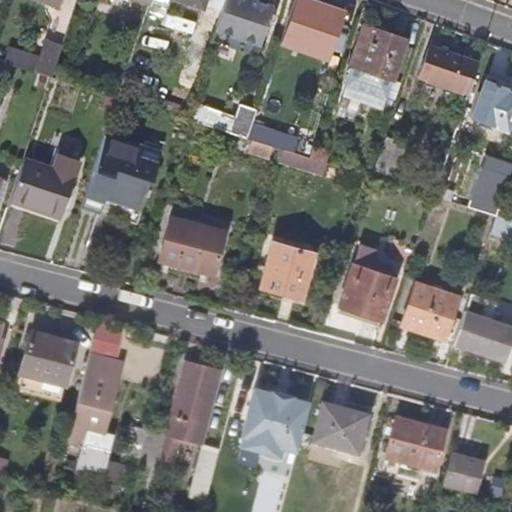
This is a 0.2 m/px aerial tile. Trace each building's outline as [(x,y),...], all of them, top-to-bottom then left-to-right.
[(273,5),(257,0),(224,0),(215,29),(259,45),(273,5)] [(341,12),(306,0),(293,0),(280,41),(325,58),(341,12)] [(407,37),(365,22),(352,60),(353,61),(391,75),(393,75),(407,37)] [(53,72),(64,42),(47,36),(36,67),(53,72)] [(417,76),(466,94),(477,63),(428,45),(417,76)] [(391,75),(353,61),(347,80),(385,93),(391,75)] [(510,132),(511,126),(511,95),(507,94),(509,89),(486,81),(474,119),(510,132)] [(194,102),(188,120),(246,138),(255,113),(238,106),(235,117),(194,102)] [(412,121),(392,114),(381,145),(401,152),(412,121)] [(160,154),(106,134),(82,204),(138,222),(160,154)] [(311,149),(308,158),(323,162),(325,154),(311,149)] [(483,153),(473,205),(501,210),(511,158),(483,153)] [(74,178),(23,161),(9,203),(60,220),(74,178)] [(222,229),(170,214),(158,258),(210,273),(222,229)] [(511,220),(495,216),(489,234),(511,241),(511,220)] [(317,255),(277,243),(263,287),(304,299),(317,255)] [(382,318),(395,276),(353,263),(340,305),(382,318)] [(445,336),(459,291),(418,280),(404,324),(445,336)] [(470,291),(453,344),(505,361),(511,339),(511,324),(481,314),(487,297),(470,291)] [(76,336),(33,324),(22,365),(66,377),(76,336)] [(121,341),(94,334),(72,420),(90,424),(99,427),(121,341)] [(168,430),(200,439),(219,367),(187,358),(168,430)] [(66,377),(22,365),(17,383),(61,394),(66,377)] [(270,391),(253,386),(240,434),(242,435),(239,443),(277,453),(279,445),(294,449),(298,435),(307,400),(290,396),(290,395),(271,390),(270,391)] [(366,413),(320,401),(311,440),(357,451),(366,413)] [(439,425),(392,414),(382,456),(429,467),(439,425)] [(123,452),(139,456),(141,450),(147,426),(130,422),(123,452)] [(111,429),(99,427),(90,424),(78,469),(116,479),(120,464),(103,460),(111,429)] [(160,430),(147,426),(141,450),(154,453),(160,430)] [(194,474),(210,478),(219,445),(203,440),(194,474)] [(475,461),(447,454),(440,484),(468,491),(475,461)] [(259,481),(256,511),(279,511),(281,483),(259,481)]
